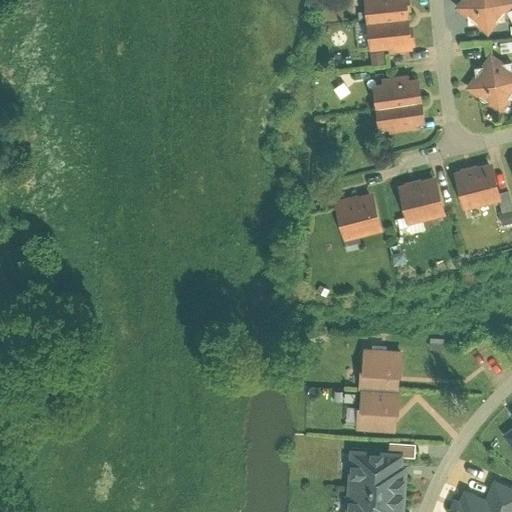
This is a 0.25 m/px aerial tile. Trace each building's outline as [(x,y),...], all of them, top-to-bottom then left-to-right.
[(406,0),(365,0),(369,22),(401,18),(408,16),(406,0)] [(458,0),(458,1),(486,26),(509,0),(458,0)] [(401,18),(369,22),(372,48),(404,43),(401,18)] [(377,66),(395,65),(394,48),(376,49),(377,66)] [(511,95),(511,66),(491,54),(469,89),(503,110),(511,95)] [(418,78),(372,85),(375,108),(421,101),(418,78)] [(421,101),(375,108),(379,133),(425,126),(421,101)] [(492,161),(454,169),(462,203),(499,194),(492,161)] [(433,174),(397,182),(407,221),(443,212),(433,174)] [(372,187),(335,197),(345,236),(382,226),(372,187)] [(403,346),(363,343),(360,384),(398,387),(399,370),(401,370),(403,346)] [(398,387),(360,384),(358,425),(396,427),(397,411),(399,411),(400,387),(398,387)] [(511,408),(508,411),(511,416),(511,423),(502,431),(511,443),(511,408)] [(403,447),(350,444),(346,511),(404,511),(408,458),(403,457),(403,447)] [(511,511),(511,482),(493,474),(485,494),(464,485),(452,511),(511,511)]
